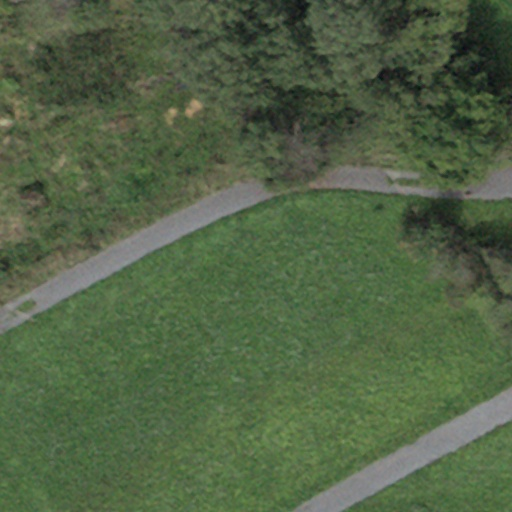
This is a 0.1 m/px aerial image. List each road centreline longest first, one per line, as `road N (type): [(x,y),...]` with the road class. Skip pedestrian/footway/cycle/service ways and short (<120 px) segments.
road 1 (unclassified): [(511,174),(384,164),(205,211),(0,320)]
road 2 (unclassified): [(325,511),(511,416)]
